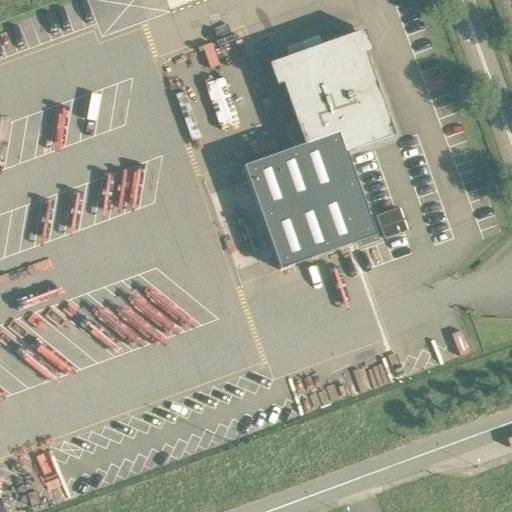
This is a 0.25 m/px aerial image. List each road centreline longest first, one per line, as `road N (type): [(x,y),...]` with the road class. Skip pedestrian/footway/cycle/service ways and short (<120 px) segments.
road 1 (unknown): [(358,0),(472,267)]
road 2 (unknown): [(232,353),(472,267)]
road 3 (unknown): [(0,432),(232,353)]
road 4 (unknown): [(0,289),(184,224)]
road 5 (unknown): [(0,187),(162,135)]
road 6 (unclassified): [(461,0),(511,141)]
road 7 (unknown): [(136,42),(0,86)]
road 8 (unknown): [(268,0),(136,42)]
road 9 (unknown): [(184,224),(232,353)]
